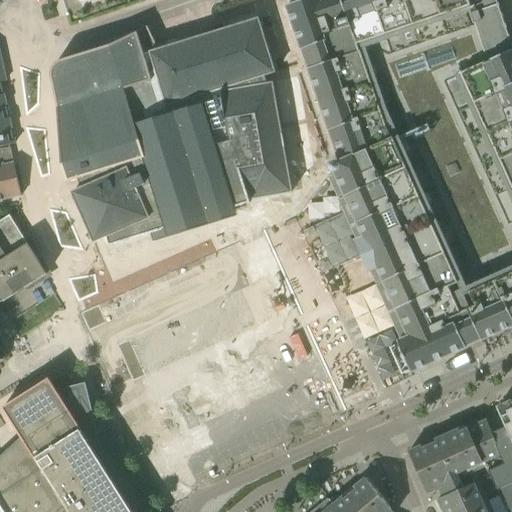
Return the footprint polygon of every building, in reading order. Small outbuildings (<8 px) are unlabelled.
[(511,45),(496,0),(305,0),(286,6),(301,51),(302,50),(309,69),(308,70),(324,116),(329,115),(333,127),(328,129),(339,162),(335,164),(333,170),(363,238),(355,241),(369,272),(378,268),(408,337),(397,342),(398,344),(389,348),(401,375),(410,370),(411,373),(466,348),(466,347),(481,340),(481,341),(511,327),(511,45)] [(51,75),(51,76),(51,77),(51,78),(51,79),(57,109),(62,165),(68,183),(78,180),(82,189),(72,193),(95,243),(106,238),(109,247),(249,203),(248,198),(252,197),(252,199),(291,193),(272,83),(267,84),(264,76),(275,73),(258,19),(151,52),(150,53),(150,55),(144,57),(140,45),(138,37),(137,33),(121,41),(110,46),(62,61),(61,61),(60,62),(59,62),(58,63),(57,63),(57,64),(56,64),(55,65),(54,66),(54,67),(53,68),(53,69),(52,70),(51,72),(51,73),(51,74),(51,75)] [(4,123),(0,104),(0,82),(0,83),(6,81),(0,56),(0,149),(10,148),(9,146),(4,123)] [(10,148),(0,149),(0,201),(21,196),(10,148)] [(325,210),(340,203),(325,172),(310,179),(325,210)] [(0,222),(0,297),(3,302),(47,274),(11,216),(0,222)] [(54,293),(10,320),(20,337),(64,310),(54,293)] [(59,381),(55,383),(61,392),(72,385),(69,381),(66,376),(59,381)] [(54,392),(55,391),(48,379),(1,408),(19,438),(0,456),(0,511),(132,511),(103,467),(102,468),(97,460),(92,463),(91,463),(90,463),(80,447),(88,443),(87,442),(89,441),(77,389),(56,394),(54,392)] [(511,402),(503,407),(504,409),(498,412),(503,422),(511,442),(511,402)] [(492,511),(477,476),(475,473),(487,467),(497,490),(502,488),(511,510),(511,486),(511,484),(511,483),(511,442),(503,422),(489,428),(485,418),(462,428),(425,444),(408,452),(411,458),(424,489),(427,494),(439,489),(442,498),(437,500),(442,511),(492,511)] [(387,511),(390,510),(365,479),(333,505),(329,500),(328,500),(327,499),(311,511),(387,511)]
